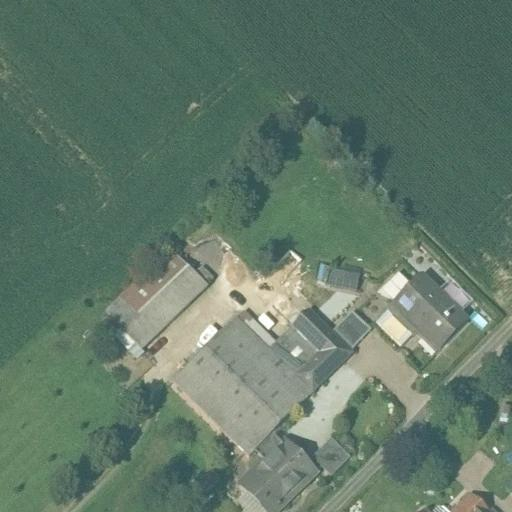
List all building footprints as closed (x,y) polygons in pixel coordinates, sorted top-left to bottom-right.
[(207,291),(170,254),(120,303),(156,340),(207,291)] [(289,254),(273,272),(285,283),(301,265),(289,254)] [(357,294),(361,277),(333,270),(329,288),(357,294)] [(467,326),(421,280),(411,290),(398,277),(380,296),(398,304),(388,314),(410,336),(416,330),(439,354),(467,326)] [(156,340),(120,303),(105,318),(141,355),(156,340)] [(268,353),(236,322),(173,386),(248,461),(255,454),(270,439),(312,397),(352,357),(308,313),(292,329),(320,357),(296,381),(268,353)] [(370,333),(353,316),(336,333),(354,350),(370,333)] [(320,357),(292,329),(268,353),(296,381),(320,357)] [(285,445),(280,450),(270,439),(255,454),(265,464),(239,490),(260,511),(281,511),(282,511),(280,510),(302,488),(304,490),(316,477),(285,445)] [(331,444),(312,462),(331,480),(349,462),(331,444)] [(211,474),(181,500),(191,510),(220,484),(211,474)] [(485,511),(471,498),(456,511),(485,511)]
